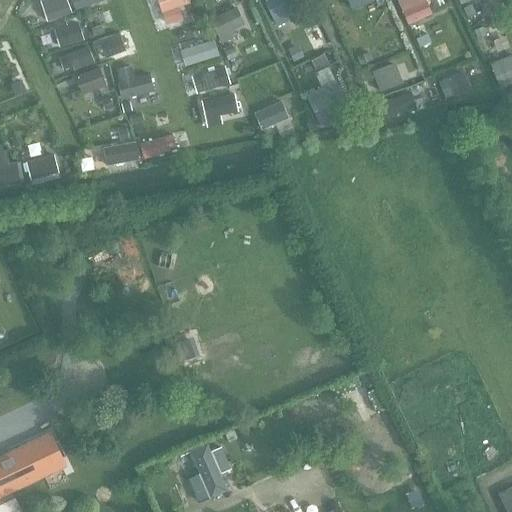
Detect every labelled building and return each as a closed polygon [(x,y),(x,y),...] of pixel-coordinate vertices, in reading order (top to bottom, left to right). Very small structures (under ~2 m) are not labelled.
[(48,21),(71,12),(66,0),(47,0),(41,2),(48,21)] [(72,0),(76,10),(102,0),(72,0)] [(158,0),(162,12),(188,2),(187,0),(158,0)] [(273,18),(294,7),(290,0),(271,0),(266,3),(273,18)] [(408,23),(431,14),(425,1),(402,10),(408,23)] [(472,6),(464,9),(467,18),(475,14),(472,6)] [(239,21),(241,19),(236,9),(213,20),(224,42),(235,36),(231,29),(240,24),(239,21)] [(59,46),(82,39),(78,24),(55,31),(59,46)] [(100,25),(90,29),(93,37),(103,33),(100,25)] [(483,28),(475,32),(478,40),(487,37),(483,28)] [(124,51),(118,34),(94,43),(95,46),(100,44),(105,58),(124,51)] [(427,36),(417,40),(421,48),(431,43),(427,36)] [(187,65),(218,55),(214,40),(182,50),(187,65)] [(75,70),(93,63),(87,47),(59,58),(63,69),(72,64),(75,70)] [(233,48),(224,52),(228,61),(237,56),(233,48)] [(368,54),(357,58),(361,66),(372,61),(368,54)] [(323,55),(311,61),(315,70),(327,63),(323,55)] [(511,55),(491,64),(501,88),(511,83),(511,55)] [(380,91),(400,83),(392,64),(372,72),(380,91)] [(200,92),(229,83),(225,67),(195,76),(200,92)] [(83,94),(105,86),(98,69),(76,77),(83,94)] [(150,74),(118,82),(122,99),(154,91),(150,74)] [(445,97),(467,89),(462,74),(440,82),(445,97)] [(19,82),(10,86),(14,95),(23,91),(19,82)] [(315,113),(343,100),(335,82),(306,95),(315,113)] [(384,116),(415,106),(411,93),(380,103),(384,116)] [(205,118),(237,111),(234,95),(201,102),(205,118)] [(107,98),(100,101),(103,111),(111,108),(107,98)] [(262,129),(287,118),(280,102),(255,113),(262,129)] [(128,103),(120,105),(123,114),(130,112),(128,103)] [(140,113),(128,117),(131,125),(142,121),(140,113)] [(313,120),(305,124),(309,132),(316,129),(313,120)] [(241,127),(241,135),(250,135),(251,128),(241,127)] [(125,129),(117,131),(119,140),(127,138),(125,129)] [(144,159),(175,149),(171,135),(140,144),(144,159)] [(19,137),(10,140),(13,149),(22,145),(19,137)] [(106,165),(137,159),(134,143),(103,149),(106,165)] [(31,180),(58,173),(53,155),(26,162),(31,180)] [(0,185),(19,182),(15,163),(0,165),(0,185)] [(233,323),(214,328),(225,368),(245,363),(233,323)] [(0,504),(14,498),(12,492),(66,466),(49,433),(0,456),(0,504)] [(190,451),(211,498),(228,490),(207,444),(190,451)] [(511,511),(511,487),(498,494),(506,511),(511,511)]
